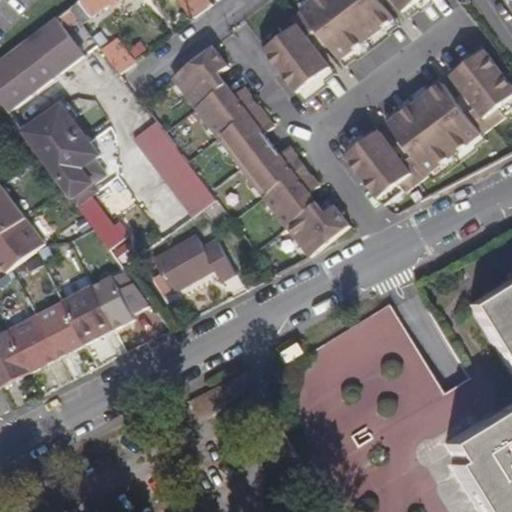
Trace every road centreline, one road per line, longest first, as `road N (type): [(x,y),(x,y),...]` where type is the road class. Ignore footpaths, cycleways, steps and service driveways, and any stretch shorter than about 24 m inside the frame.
road 1 (residential): [(0,446),(389,251)]
road 2 (residential): [(459,23),(304,140)]
road 3 (residential): [(215,24),(304,140)]
road 4 (residential): [(304,140),(389,251)]
road 5 (residential): [(389,251),(511,193)]
